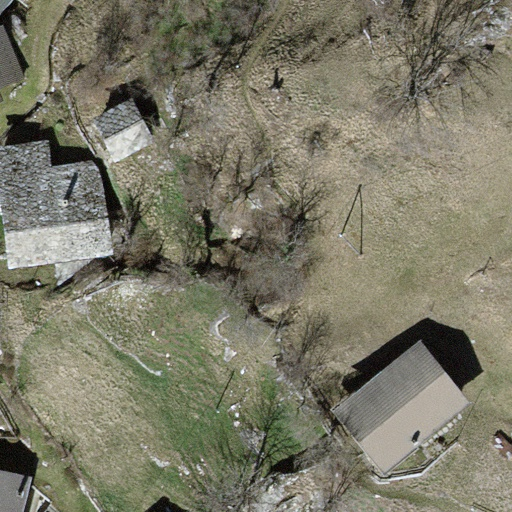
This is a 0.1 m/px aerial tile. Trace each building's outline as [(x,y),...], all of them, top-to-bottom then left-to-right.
[(2,29),(0,29),(0,83),(21,75),(2,29)] [(128,104),(98,120),(117,156),(147,140),(128,104)] [(40,147),(2,153),(17,262),(107,249),(95,166),(44,174),(40,147)] [(385,465),(464,401),(421,349),(342,413),(385,465)] [(16,511),(24,482),(0,476),(0,511),(16,511)]
